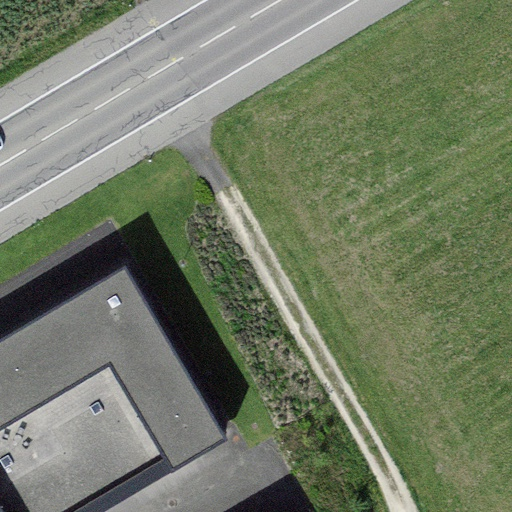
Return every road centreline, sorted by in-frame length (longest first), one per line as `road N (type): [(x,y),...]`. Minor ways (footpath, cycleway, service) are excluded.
road 1 (track): [(150,77),(405,511)]
road 2 (primary): [(282,0),(0,164)]
